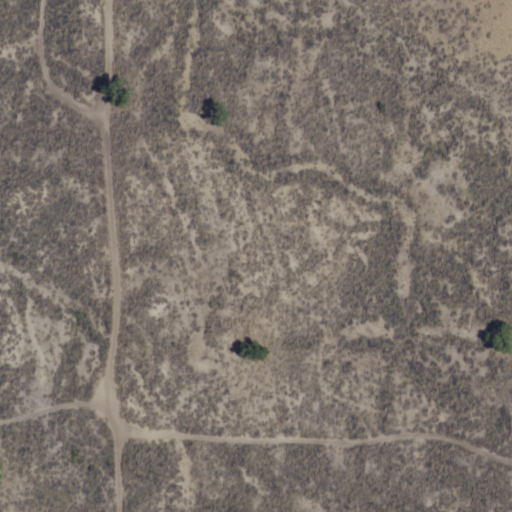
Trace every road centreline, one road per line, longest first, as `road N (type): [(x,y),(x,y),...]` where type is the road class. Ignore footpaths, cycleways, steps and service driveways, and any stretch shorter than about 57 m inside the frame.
road 1 (track): [(117,0),(110,113),(123,260),(115,401),(128,428),(126,511)]
road 2 (track): [(511,454),(471,440),(128,428)]
road 3 (track): [(110,113),(62,86),(52,70),(50,0)]
